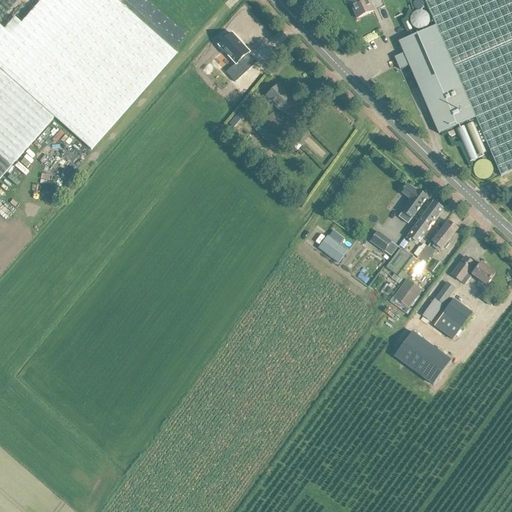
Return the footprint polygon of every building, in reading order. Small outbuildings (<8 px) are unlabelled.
[(0,178),(55,117),(91,150),(177,53),(116,0),(42,0),(11,35),(0,25),(0,178)] [(369,0),(348,0),(357,19),(374,11),(369,0)] [(501,176),(511,171),(511,0),(424,0),(436,26),(399,42),(404,54),(395,58),(400,70),(409,66),(439,134),(475,118),(501,176)] [(234,35),(221,47),(237,65),(228,74),(237,84),(252,70),(244,61),(251,55),(251,54),(234,35)] [(295,103),(289,96),(287,97),(278,86),(279,85),(267,96),(283,114),(295,103)] [(287,127),(273,112),(261,122),(276,138),(287,127)] [(461,127),(456,129),(469,161),(486,154),(481,141),(478,142),(475,134),(477,134),(473,122),(461,127)] [(249,137),(245,142),(257,154),(262,149),(249,137)] [(412,219),(428,197),(418,190),(417,192),(407,185),(401,193),(411,200),(402,212),(399,217),(408,224),(411,219),(412,219)] [(418,242),(433,222),(439,214),(440,214),(439,214),(443,209),(434,203),(430,207),(409,236),(418,242)] [(447,242),(451,237),(458,229),(449,222),(433,243),(434,244),(433,246),(439,251),(441,250),(444,247),(446,249),(449,244),(447,242)] [(378,232),(370,243),(384,253),(392,242),(378,232)] [(328,237),(319,249),(339,264),(348,251),(328,237)] [(434,253),(428,248),(419,260),(420,260),(425,264),(426,264),(434,253)] [(417,261),(401,249),(386,268),(403,281),(417,261)] [(496,274),(481,263),(478,268),(473,264),(474,263),(466,257),(460,265),(452,276),(460,282),(461,282),(465,284),(470,277),(466,274),(468,271),(472,274),(472,275),(487,285),(490,282),(496,274)] [(420,260),(409,275),(414,279),(425,264),(420,260)] [(436,261),(429,270),(437,276),(444,266),(436,261)] [(407,279),(394,298),(409,309),(422,290),(407,279)] [(446,283),(423,316),(431,322),(455,289),(446,283)] [(452,340),(472,313),(452,298),(449,302),(451,303),(434,327),(452,340)] [(394,357),(432,386),(438,379),(443,371),(451,361),(412,332),(394,357)] [(443,371),(438,379),(443,382),(448,375),(443,371)]
